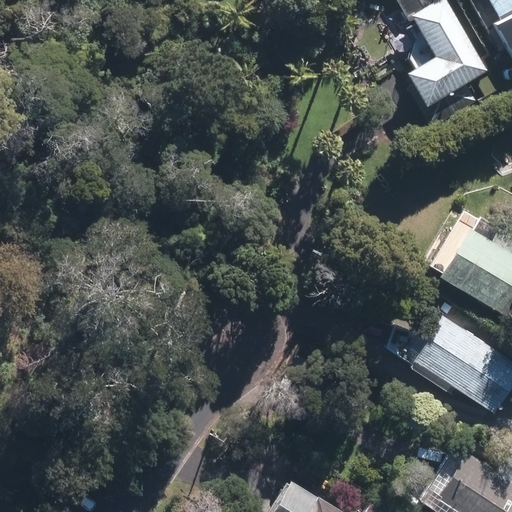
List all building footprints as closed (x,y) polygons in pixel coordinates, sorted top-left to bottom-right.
[(480,67),(442,0),(437,0),(414,13),(438,56),(408,72),(423,99),(480,67)] [(511,0),(492,0),(503,18),(496,22),(511,51),(511,0)] [(511,258),(466,232),(443,272),(511,312),(511,258)] [(511,363),(443,320),(420,357),(490,400),(511,363)] [(511,511),(511,483),(466,453),(437,496),(461,511),(511,511)] [(339,511),(291,481),(270,511),(339,511)]
